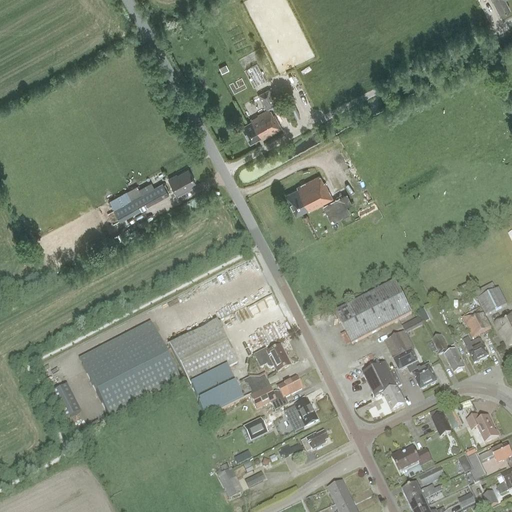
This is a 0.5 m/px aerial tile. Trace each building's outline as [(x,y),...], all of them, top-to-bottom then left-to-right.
[(491,0),(498,12),(500,11),(501,13),(509,10),(504,0),(491,0)] [(226,65),(219,68),(222,74),(228,70),(226,65)] [(251,122),(241,127),(250,143),(261,138),(262,140),(281,129),(274,115),(273,116),(269,109),(278,105),(270,90),(258,96),(266,111),(250,120),(251,122)] [(294,123),(286,107),(281,109),(290,125),(294,123)] [(175,193),(195,182),(188,170),(177,176),(176,175),(168,180),(175,193)] [(323,183),(319,176),(296,188),(297,190),(285,196),(296,216),(307,210),(308,212),(330,201),(337,214),(347,208),(340,195),(332,199),(324,183),(323,183)] [(127,203),(129,205),(116,212),(119,218),(125,215),(125,217),(133,213),(133,214),(169,195),(163,184),(127,203)] [(352,344),(412,313),(395,281),(335,312),(352,344)] [(499,289),(477,300),(481,308),(485,317),(507,306),(499,289)] [(475,297),(467,301),(471,308),(479,304),(476,299),(475,297)] [(481,308),(462,318),(472,339),(491,330),(485,317),(481,308)] [(430,321),(424,309),(418,313),(423,324),(430,321)] [(509,347),(511,345),(511,314),(494,323),(502,338),(504,337),(509,347)] [(269,386),(265,377),(259,380),(250,379),(236,387),(226,369),(237,363),(216,322),(169,347),(190,388),(191,388),(199,405),(198,406),(205,420),(269,386)] [(149,324),(79,360),(109,418),(179,383),(149,324)] [(399,334),(389,340),(399,358),(393,361),(392,361),(398,373),(406,369),(410,375),(412,374),(421,390),(437,382),(428,366),(421,370),(412,353),(411,351),(409,352),(399,334)] [(454,374),(465,369),(455,350),(447,354),(446,352),(448,351),(441,336),(432,341),(439,355),(443,353),(454,374)] [(489,357),(481,341),(479,340),(471,344),(469,338),(463,341),(467,349),(465,350),(468,355),(469,354),(474,364),(489,357)] [(253,356),(260,368),(267,365),(268,367),(271,368),(274,367),(277,373),(290,366),(280,346),(267,353),(266,350),(253,356)] [(367,362),(370,369),(380,365),(377,358),(367,362)] [(397,389),(403,386),(395,371),(390,373),(385,364),(363,375),(374,398),(382,395),(384,395),(392,412),(405,405),(397,389)] [(277,388),(280,393),(276,392),(273,393),(270,388),(250,398),(256,410),(269,403),(272,405),(275,412),(288,405),(285,398),(302,390),(296,379),(277,388)] [(308,402),(286,413),(296,432),(318,421),(308,402)] [(278,422),(276,419),(284,415),(281,409),(275,412),(268,415),(273,425),(278,422)] [(458,411),(451,414),(446,416),(455,434),(466,429),(458,411)] [(451,432),(443,415),(432,420),(440,438),(451,432)] [(485,444),(498,437),(488,417),(480,421),(477,416),(467,421),(472,431),(478,428),(485,444)] [(261,420),(243,429),(249,440),(267,431),(261,420)] [(325,442),(328,440),(324,432),(316,436),(315,434),(306,439),(306,440),(301,442),(306,453),(311,451),(316,449),(316,450),(322,447),(321,446),(326,444),(325,442)] [(285,458),(302,450),(300,444),(290,449),(289,446),(281,450),(282,453),(279,454),(281,457),(284,456),(285,458)] [(499,449),(498,449),(492,452),(479,458),(482,463),(491,459),(491,458),(494,456),(497,464),(506,460),(506,459),(511,456),(507,445),(499,449)] [(460,450),(453,448),(451,455),(458,457),(460,450)] [(476,455),(474,449),(465,453),(468,459),(475,456),(476,455)] [(421,466),(431,461),(426,451),(416,456),(413,450),(401,456),(400,453),(392,457),(400,473),(420,463),(421,466)] [(465,455),(458,459),(460,463),(467,459),(465,455)] [(481,467),(475,456),(468,459),(473,471),(481,467)] [(228,463),(220,467),(223,473),(231,469),(228,463)] [(250,465),(244,468),(247,475),(253,472),(250,465)] [(423,488),(445,477),(441,468),(419,478),(423,488)] [(511,471),(502,477),(505,484),(497,488),(501,495),(509,492),(508,490),(511,488),(511,471)] [(249,489),(265,480),(262,473),(245,481),(249,489)] [(328,490),(335,505),(350,498),(343,482),(328,490)] [(408,504),(434,491),(432,486),(426,489),(420,492),(417,485),(402,492),(408,504)] [(419,511),(428,508),(424,501),(430,499),(429,498),(436,494),(434,491),(408,504),(411,511),(419,511)] [(499,505),(493,492),(483,496),(489,509),(499,505)] [(475,504),(471,495),(458,501),(462,510),(475,504)] [(357,511),(350,498),(335,505),(338,511),(357,511)]
